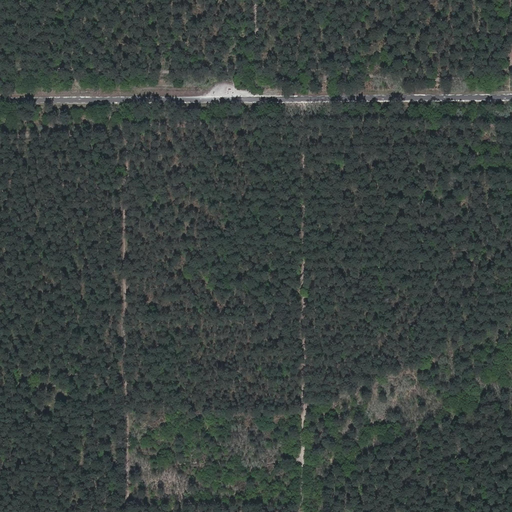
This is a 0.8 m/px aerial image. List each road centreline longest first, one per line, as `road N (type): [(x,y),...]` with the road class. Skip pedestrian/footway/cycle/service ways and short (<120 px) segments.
road 1 (track): [(511,50),(258,79),(0,85)]
road 2 (unclassified): [(0,99),(511,96)]
road 3 (track): [(302,511),(308,97)]
road 4 (track): [(129,511),(125,98)]
road 5 (track): [(128,413),(304,409),(511,325)]
